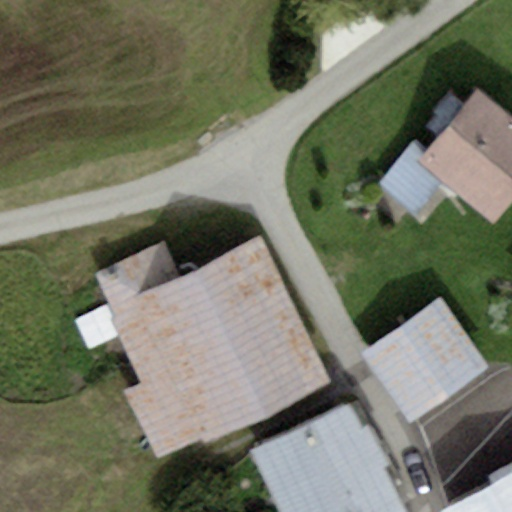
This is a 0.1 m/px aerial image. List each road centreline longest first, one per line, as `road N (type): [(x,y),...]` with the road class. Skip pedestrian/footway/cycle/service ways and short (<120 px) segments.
road 1 (residential): [(429,511),(256,161)]
road 2 (unclassified): [(0,230),(256,161)]
road 3 (residential): [(256,161),(294,111),(449,0)]
road 4 (track): [(406,465),(511,402)]
